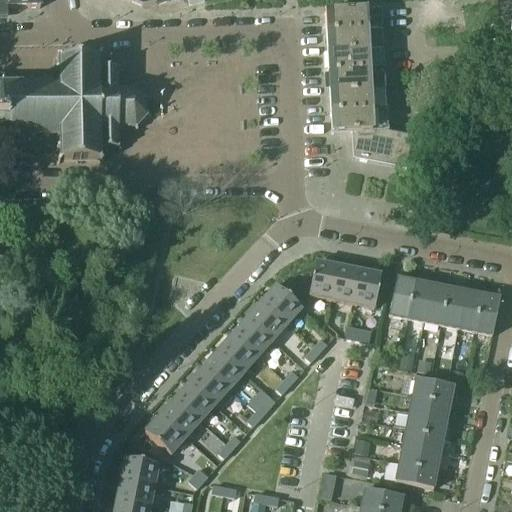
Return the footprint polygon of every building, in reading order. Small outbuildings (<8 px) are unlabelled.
[(39,11),(39,0),(0,0),(0,21),(6,21),(5,11),(39,11)] [(152,0),(125,0),(127,4),(139,9),(153,6),(152,0)] [(380,12),(324,15),(330,136),(350,135),(352,161),(404,172),(411,139),(386,134),(380,12)] [(146,119),(146,105),(149,104),(148,102),(145,102),(135,93),(136,91),(135,89),(133,92),(117,92),(116,72),(119,70),(117,69),(115,71),(98,71),(98,62),(101,59),(99,57),(96,60),(59,61),(56,58),(54,60),(57,63),(57,72),(54,72),(54,75),(57,74),(58,84),(45,84),(45,81),(43,81),(43,84),(31,85),(31,81),(28,82),(28,85),(16,85),(16,82),(14,82),(14,85),(2,85),(2,82),(0,81),(0,141),(3,141),(3,145),(5,145),(5,141),(17,141),(17,144),(19,144),(19,141),(30,141),(30,144),(32,144),(32,141),(45,141),(45,144),(47,144),(47,141),(58,141),(58,150),(55,150),(55,153),(58,153),(58,163),(56,166),(58,167),(60,164),(97,164),(100,166),(102,165),(99,162),(99,153),(116,152),(118,154),(119,153),(117,151),(117,132),(133,132),(135,134),(137,132),(135,130),(145,121),(148,122),(149,120),(146,119)] [(42,205),(1,205),(2,221),(42,220),(42,205)] [(314,266),(307,300),(329,304),(336,270),(314,266)] [(336,270),(329,304),(351,308),(357,274),(336,270)] [(357,274),(351,308),(373,313),(380,278),(357,274)] [(413,285),(395,282),(388,319),(405,322),(413,285)] [(430,289),(413,285),(405,322),(422,326),(430,289)] [(275,289),(259,306),(285,329),(300,313),(275,289)] [(446,292),(430,289),(422,326),(439,329),(446,292)] [(463,295),(446,292),(439,329),(456,332),(463,295)] [(480,298),(463,295),(456,332),(472,336),(480,298)] [(490,339),(498,302),(480,298),(472,336),(490,339)] [(259,306),(245,322),(271,345),(285,329),(259,306)] [(245,322),(231,338),(257,361),(271,345),(245,322)] [(346,331),(344,343),(352,344),(354,333),(346,331)] [(354,333),(352,344),(360,346),(362,334),(354,333)] [(362,334),(360,346),(367,347),(370,336),(362,334)] [(231,338),(216,354),(242,378),(257,361),(231,338)] [(319,344),(311,353),(317,358),(325,349),(319,344)] [(311,353),(303,362),(309,367),(317,358),(311,353)] [(216,354),(202,371),(228,394),(242,378),(216,354)] [(414,361),(400,359),(397,373),(411,376),(414,361)] [(418,364),(415,376),(428,378),(430,366),(418,364)] [(202,371),(187,387),(213,410),(228,394),(202,371)] [(452,373),(450,382),(462,385),(464,375),(452,373)] [(290,376),(282,384),(288,390),(296,381),(290,376)] [(452,389),(415,382),(411,400),(448,407),(452,389)] [(282,384),(274,393),(280,399),(288,390),(282,384)] [(187,387),(173,403),(199,426),(213,410),(187,387)] [(448,407),(411,400),(408,417),(445,425),(448,407)] [(173,403),(159,419),(184,442),(199,426),(173,403)] [(261,408),(253,417),(259,422),(267,413),(261,408)] [(366,414),(364,425),(375,427),(378,416),(366,414)] [(253,417),(245,426),(251,431),(259,422),(253,417)] [(445,425),(408,417),(404,434),(442,441),(445,425)] [(159,419),(144,436),(169,459),(184,442),(159,419)] [(442,441),(404,434),(401,451),(438,458),(442,441)] [(233,440),(225,449),(231,454),(239,445),(233,440)] [(370,445),(357,442),(354,457),(367,460),(370,445)] [(225,449),(217,458),(223,463),(231,454),(225,449)] [(438,458),(401,451),(398,468),(435,475),(438,458)] [(123,462),(119,484),(153,491),(157,468),(123,462)] [(353,464),(351,476),(365,479),(367,467),(353,464)] [(435,475),(398,468),(394,485),(432,492),(435,475)] [(197,473),(192,479),(201,487),(206,481),(197,473)] [(323,477),(318,502),(330,504),(335,480),(323,477)] [(192,479),(187,485),(196,493),(201,487),(192,479)] [(119,484),(115,505),(149,511),(153,491),(119,484)] [(211,490),(210,498),(222,500),(223,492),(211,490)] [(223,492),(222,500),(233,502),(235,494),(223,492)] [(398,511),(401,500),(364,493),(360,510),(368,511),(398,511)] [(254,498),(252,506),(264,508),(266,500),(254,498)] [(266,500),(264,508),(276,510),(277,503),(266,500)]
